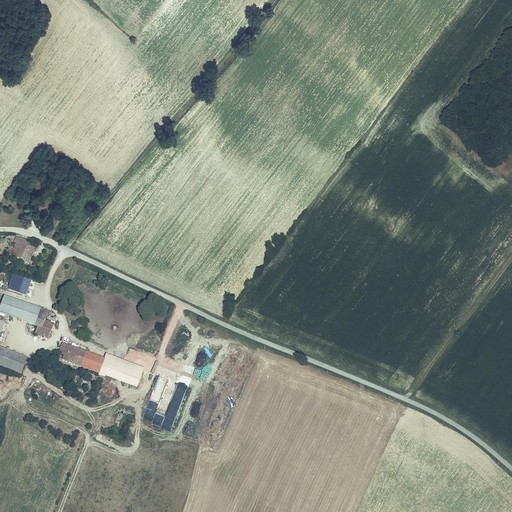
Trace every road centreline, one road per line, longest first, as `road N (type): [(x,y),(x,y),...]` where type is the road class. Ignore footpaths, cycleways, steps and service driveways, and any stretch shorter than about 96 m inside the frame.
road 1 (unclassified): [(0,229),(40,237),(410,401),(511,469)]
road 2 (track): [(65,249),(274,0)]
road 3 (track): [(179,303),(150,377),(103,406),(85,408),(65,395)]
